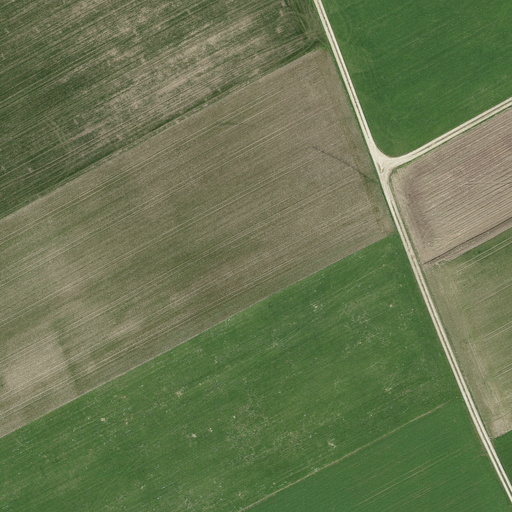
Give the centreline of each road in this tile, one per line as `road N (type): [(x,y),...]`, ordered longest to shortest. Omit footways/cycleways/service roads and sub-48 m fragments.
road 1 (track): [(381,177),(511,498)]
road 2 (track): [(381,177),(317,0)]
road 3 (track): [(511,105),(381,177)]
